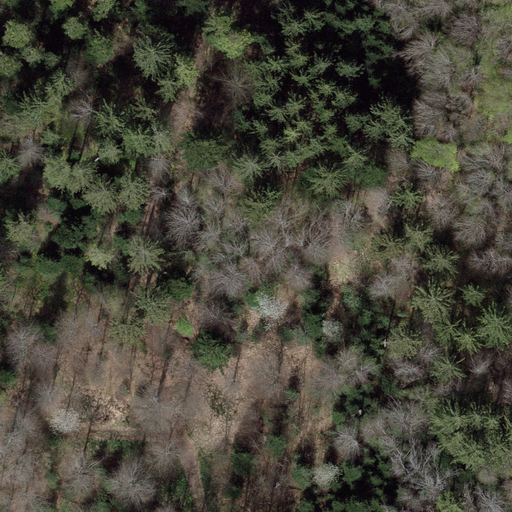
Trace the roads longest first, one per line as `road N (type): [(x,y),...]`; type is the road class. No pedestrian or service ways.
road 1 (track): [(196,511),(155,361),(151,191),(191,60),(224,0)]
road 2 (track): [(511,441),(467,322),(375,231),(321,143),(257,0)]
